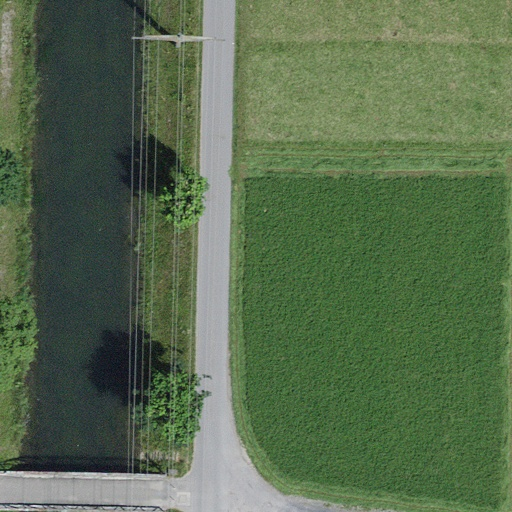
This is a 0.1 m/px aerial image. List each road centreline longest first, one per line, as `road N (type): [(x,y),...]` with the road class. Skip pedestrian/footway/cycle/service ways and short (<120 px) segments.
road 1 (unclassified): [(232,0),(223,492)]
road 2 (unclassified): [(0,486),(223,492)]
road 3 (track): [(223,492),(360,511)]
